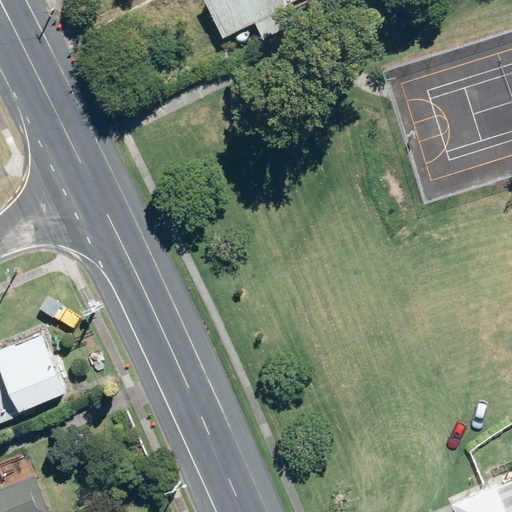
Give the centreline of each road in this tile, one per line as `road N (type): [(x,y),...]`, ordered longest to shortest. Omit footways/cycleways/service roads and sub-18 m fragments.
road 1 (secondary): [(95,191),(242,511)]
road 2 (secondary): [(1,0),(95,191)]
